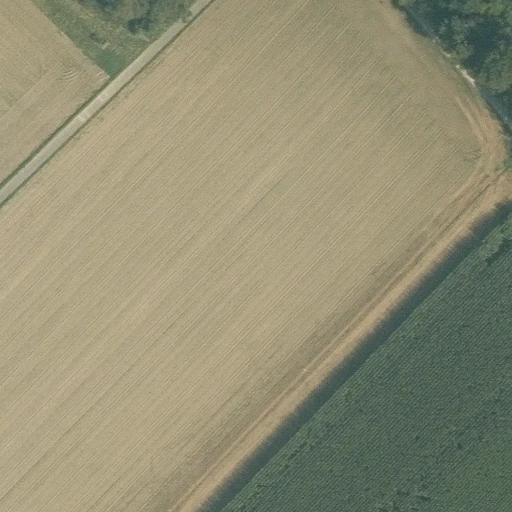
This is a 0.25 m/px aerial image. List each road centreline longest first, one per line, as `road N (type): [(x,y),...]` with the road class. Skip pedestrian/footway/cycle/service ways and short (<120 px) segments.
road 1 (track): [(201,0),(0,192)]
road 2 (track): [(409,0),(511,118)]
